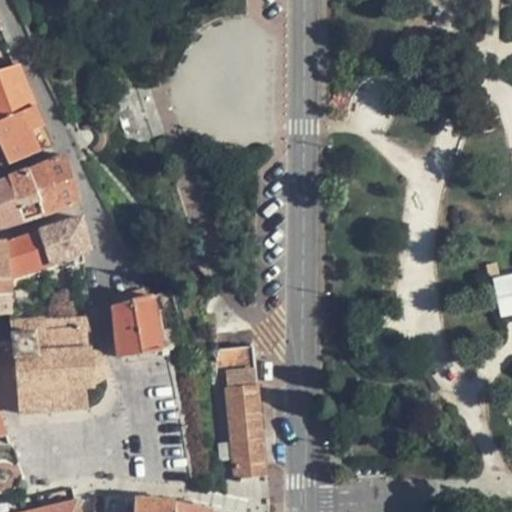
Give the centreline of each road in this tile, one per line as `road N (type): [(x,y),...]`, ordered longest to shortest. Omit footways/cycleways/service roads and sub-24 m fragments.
road 1 (tertiary): [(300,511),(304,0)]
road 2 (residential): [(6,0),(119,265),(98,276),(114,358)]
